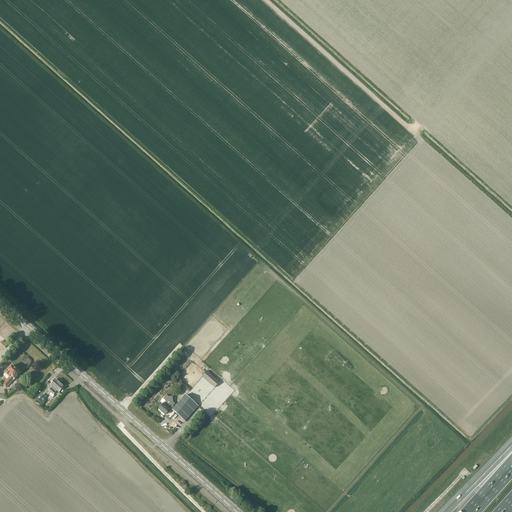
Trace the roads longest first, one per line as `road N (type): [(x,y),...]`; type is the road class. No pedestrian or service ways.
road 1 (secondary): [(236,511),(0,299)]
road 2 (track): [(265,0),(406,125),(419,125)]
road 3 (track): [(130,416),(129,434),(203,511)]
